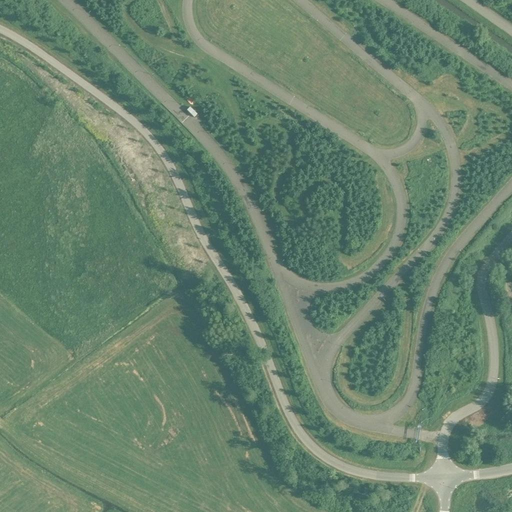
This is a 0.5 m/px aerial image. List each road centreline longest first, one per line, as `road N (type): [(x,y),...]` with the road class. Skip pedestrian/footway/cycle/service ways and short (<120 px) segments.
road 1 (unclassified): [(444,477),(354,473),(307,443),(163,155),(111,104),(0,29)]
road 2 (unknown): [(315,360),(222,158),(63,0)]
road 3 (unclassified): [(444,477),(449,426),(491,385),(493,344),(480,282),(511,235)]
